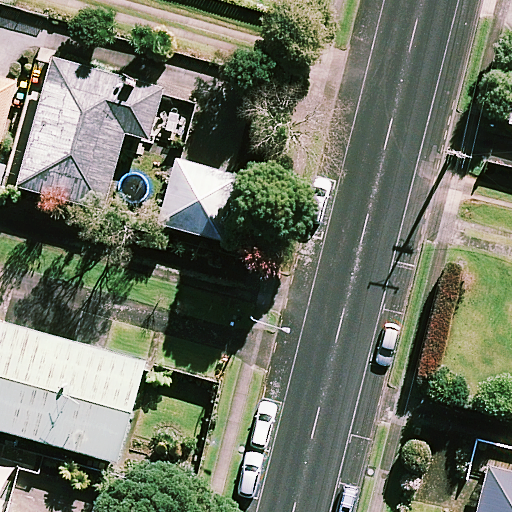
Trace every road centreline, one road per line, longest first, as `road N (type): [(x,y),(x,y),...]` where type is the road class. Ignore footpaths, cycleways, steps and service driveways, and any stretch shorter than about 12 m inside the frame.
road 1 (secondary): [(421,0),(292,511)]
road 2 (unknown): [(337,332),(0,242)]
